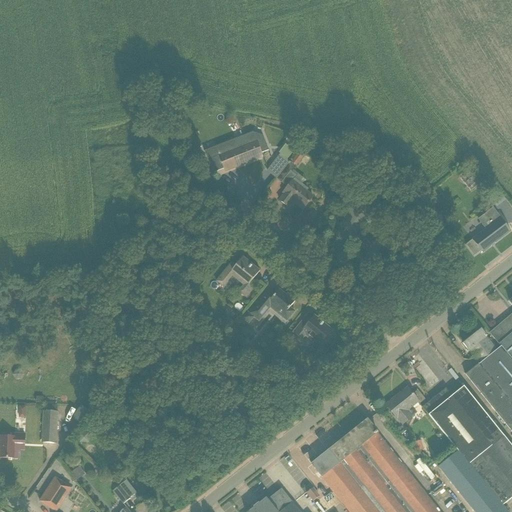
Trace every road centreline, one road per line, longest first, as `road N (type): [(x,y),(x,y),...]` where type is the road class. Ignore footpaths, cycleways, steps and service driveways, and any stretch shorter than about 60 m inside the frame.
road 1 (tertiary): [(400,351),(198,511)]
road 2 (residential): [(400,351),(232,207)]
road 3 (tertiary): [(511,260),(400,351)]
